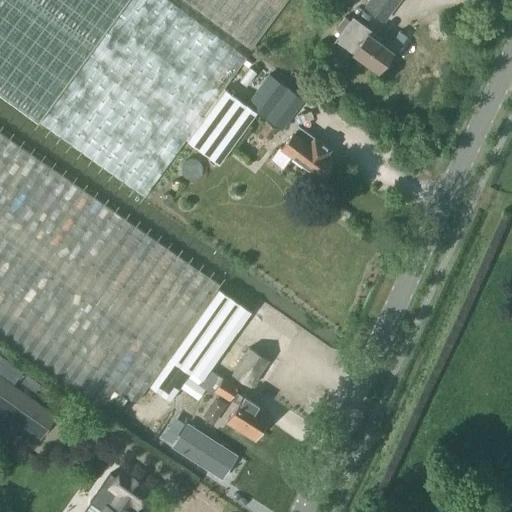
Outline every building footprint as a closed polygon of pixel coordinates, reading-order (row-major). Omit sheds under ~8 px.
[(222,88),(245,57),(167,0),(0,0),(0,93),(142,197),(184,140),(217,164),(255,111),(280,129),(302,99),(267,74),(245,105),(222,88)] [(181,0),(251,51),(288,0),(181,0)] [(384,20),(398,0),(368,0),(364,5),(384,20)] [(371,36),(374,33),(351,17),(335,40),(378,71),(392,51),(371,36)] [(268,139),(275,129),(266,123),(259,133),(268,139)] [(216,288),(218,284),(0,131),(0,339),(109,416),(123,397),(135,400),(147,386),(169,402),(187,377),(211,394),(214,390),(222,378),(209,369),(249,311),(216,288)] [(313,136),(308,143),(292,132),(281,148),(318,175),(330,158),(325,155),(329,148),(313,136)] [(250,387),(267,360),(248,348),(231,375),(250,387)] [(0,411),(39,440),(56,416),(0,376),(0,411)] [(237,404),(226,420),(253,438),(268,416),(255,407),(257,405),(243,395),(242,397),(233,391),(236,388),(222,378),(214,390),(228,400),(229,398),(237,404)] [(172,446),(221,477),(235,455),(186,424),(172,446)] [(134,508),(148,488),(121,469),(107,489),(113,493),(103,507),(104,508),(101,511),(125,511),(130,505),(134,508)]
